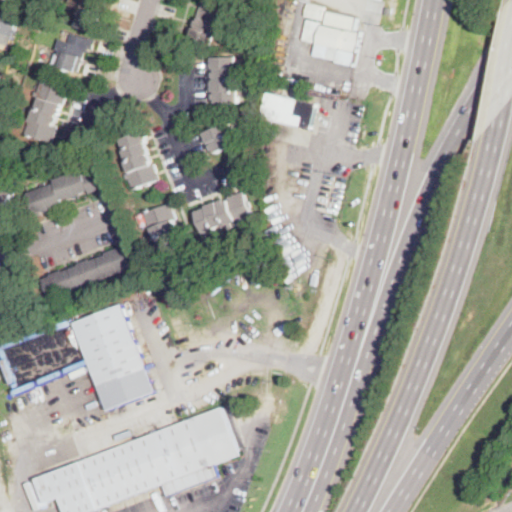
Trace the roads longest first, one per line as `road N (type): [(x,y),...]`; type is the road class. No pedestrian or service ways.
road 1 (primary): [(354,511),(438,320),(503,112)]
road 2 (primary): [(430,0),(398,158),(333,401)]
road 3 (primary): [(511,47),(440,161),(333,401)]
road 4 (primary): [(392,511),(511,324)]
